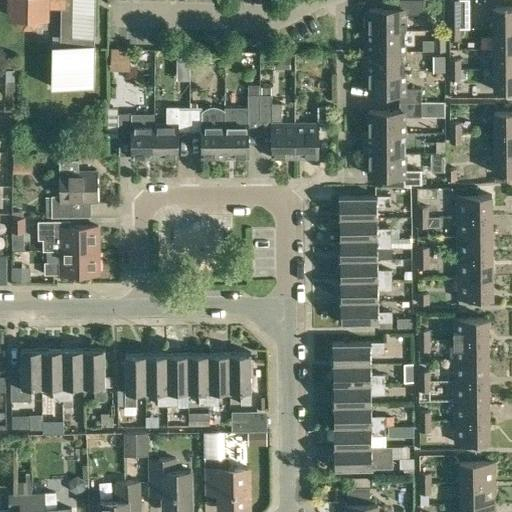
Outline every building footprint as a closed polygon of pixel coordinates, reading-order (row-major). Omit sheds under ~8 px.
[(0,0),(0,5),(6,6),(6,14),(15,14),(16,16),(16,18),(16,19),(17,21),(19,22),(20,24),(22,25),(24,25),(24,30),(32,30),(32,25),(33,24),(35,23),(36,22),(37,20),(38,18),(38,17),(39,15),(39,14),(45,14),(46,7),(61,7),(60,46),(50,46),(49,88),(92,89),(93,47),(91,47),(91,39),(93,39),(93,0),(0,0)] [(366,8),(366,29),(366,30),(402,29),(401,13),(423,13),(422,0),(399,0),(399,8),(366,8)] [(448,0),(449,28),(460,28),(459,0),(448,0)] [(492,28),(511,27),(511,5),(491,6),(492,28)] [(492,48),(511,48),(511,27),(492,28),(492,48)] [(460,38),(460,28),(449,28),(449,38),(460,38)] [(361,51),(402,50),(402,29),(366,30),(366,29),(361,29),(361,51)] [(422,51),(445,51),(445,30),(433,30),(433,39),(422,39),(422,51)] [(110,47),(109,69),(129,70),(130,48),(110,47)] [(492,69),(511,68),(511,48),(492,48),(492,69)] [(189,50),(180,50),(180,59),(189,60),(189,50)] [(362,73),(366,73),(366,71),(402,71),(402,50),(361,51),(362,73)] [(431,68),(443,68),(443,56),(431,56),(431,68)] [(448,59),(449,70),(460,69),(460,58),(448,59)] [(492,90),(511,90),(511,68),(492,69),(492,90)] [(461,79),(460,69),(449,70),(449,79),(461,79)] [(399,102),(421,102),(421,87),(402,87),(402,71),(366,71),(366,73),(367,94),(399,94),(399,102)] [(258,94),(259,94),(259,83),(248,83),(248,89),(248,94),(248,106),(224,106),(224,110),(223,110),(223,157),(247,157),(247,143),(258,143),(258,94)] [(294,158),(294,122),(281,122),(281,102),(271,102),(271,94),(271,87),(261,87),(261,94),(259,94),(258,94),(258,143),(270,142),(270,157),(294,158)] [(189,130),(189,106),(189,101),(183,101),(183,106),(178,106),(166,106),(166,122),(155,122),(153,122),(153,157),(177,157),(177,130),(189,130)] [(367,133),(402,133),(402,116),(421,116),(421,102),(399,102),(399,112),(367,112),(367,133)] [(223,110),(224,110),(220,107),(216,105),(212,105),(207,106),(204,108),(202,110),(201,106),(189,106),(189,130),(200,131),(200,157),(223,157),(223,110)] [(153,122),(155,122),(154,113),(118,113),(118,106),(107,106),(108,137),(119,137),(119,154),(129,154),(129,157),(153,157),(153,122)] [(294,122),(294,158),(317,158),(317,130),(330,130),(330,106),(317,106),(318,122),(294,122)] [(493,132),(511,131),(511,110),(493,111),(493,132)] [(449,132),(461,132),(461,122),(449,122),(449,132)] [(493,152),(511,151),(511,131),(493,132),(493,152)] [(461,142),(461,132),(449,132),(449,142),(461,142)] [(402,133),(367,133),(362,133),(362,154),(369,154),(402,154),(402,133)] [(417,149),(431,150),(433,134),(418,133),(417,149)] [(444,153),(445,140),(436,140),(436,153),(444,153)] [(493,173),(511,172),(511,151),(493,152),(493,173)] [(402,154),(369,154),(369,164),(367,164),(367,176),(382,175),(382,185),(410,185),(410,182),(421,182),(421,169),(402,169),(402,154)] [(78,172),(78,159),(59,159),(59,173),(59,195),(51,195),(52,216),(91,216),(91,201),(98,201),(97,172),(78,172)] [(457,178),(457,168),(445,168),(445,178),(457,178)] [(0,184),(0,200),(16,200),(16,185),(0,184)] [(456,216),(491,216),(491,195),(456,195),(456,216)] [(375,218),(375,207),(390,206),(390,196),(337,197),(337,219),(375,218)] [(416,206),(416,216),(430,216),(430,215),(428,215),(428,206),(416,206)] [(430,216),(416,216),(416,226),(428,226),(428,225),(437,225),(437,216),(430,216)] [(456,237),(491,236),(491,216),(456,216),(456,237)] [(25,231),(25,217),(11,217),(11,231),(25,231)] [(338,239),(390,238),(390,228),(375,228),(375,218),(337,219),(338,239)] [(60,250),(98,250),(97,226),(70,227),(70,219),(37,220),(37,239),(42,239),(42,250),(60,250)] [(456,257),(491,257),(491,236),(456,237),(456,257)] [(338,260),(376,259),(376,249),(390,248),(390,238),(338,239),(338,260)] [(417,247),(417,257),(429,257),(428,247),(417,247)] [(98,250),(60,250),(60,262),(45,262),(45,275),(98,274),(98,250)] [(429,267),(429,257),(417,257),(417,267),(429,267)] [(457,277),(492,277),(491,257),(456,257),(457,277)] [(339,280),(390,279),(390,269),(376,269),(376,259),(338,260),(339,280)] [(457,298),(492,298),(492,277),(457,277),(457,298)] [(339,301),(376,300),(376,290),(390,289),(390,279),(339,280),(339,301)] [(429,303),(429,292),(417,292),(417,303),(429,303)] [(376,300),(339,301),(339,322),(391,321),(390,312),(376,312),(376,300)] [(406,328),(420,328),(420,317),(406,317),(406,328)] [(453,339),(487,338),(487,317),(452,318),(453,339)] [(0,328),(0,344),(8,344),(8,328),(0,328)] [(418,329),(418,339),(430,339),(429,329),(418,329)] [(432,329),(432,345),(451,345),(451,329),(432,329)] [(453,359),(487,359),(487,338),(453,339),(453,359)] [(430,349),(430,339),(418,339),(418,349),(430,349)] [(370,363),(370,353),(383,353),(383,342),(331,343),(331,364),(370,363)] [(31,386),(42,386),(41,348),(20,349),(20,389),(11,389),(11,400),(31,400),(31,386)] [(52,400),(63,399),(62,348),(41,348),(42,386),(52,386),(52,400)] [(73,385),(83,385),(83,348),(62,348),(63,399),(73,399),(73,385)] [(105,399),(105,385),(104,348),(83,348),(83,385),(94,385),(94,399),(105,399)] [(219,390),(230,390),(229,352),(208,353),(209,404),(219,404),(219,390)] [(251,404),(251,390),(251,352),(229,352),(230,390),(241,390),(241,404),(251,404)] [(135,391),(146,391),(146,353),(124,354),(125,405),(135,405),(135,391)] [(157,405),(167,405),(167,353),(146,353),(146,391),(157,391),(157,405)] [(176,391),(188,390),(188,353),(167,353),(167,405),(177,405),(176,391)] [(199,404),(209,404),(208,353),(188,353),(188,390),(199,390),(199,404)] [(453,380),(488,379),(487,359),(453,359),(453,380)] [(404,381),(413,381),(413,363),(403,362),(404,381)] [(332,385),(385,384),(384,373),(370,373),(370,363),(331,364),(332,385)] [(418,370),(418,380),(430,380),(430,370),(418,370)] [(453,400),(488,400),(488,379),(453,380),(453,400)] [(430,380),(418,380),(418,390),(430,390),(430,380)] [(332,406),(371,405),(371,394),(385,393),(385,384),(332,385),(332,406)] [(454,421),(488,420),(488,400),(453,400),(454,421)] [(385,426),(394,426),(394,415),(371,415),(371,405),(332,406),(332,427),(385,426)] [(232,431),(266,430),(266,410),(232,410),(232,431)] [(419,411),(419,421),(430,421),(430,410),(419,411)] [(101,427),(113,426),(113,412),(101,412),(101,427)] [(30,415),(30,427),(42,427),(42,413),(30,413),(30,415)] [(454,442),(488,441),(488,420),(454,421),(454,442)] [(431,431),(430,421),(419,421),(419,431),(431,431)] [(385,426),(332,427),(333,447),(371,447),(371,445),(371,435),(385,435),(385,426)] [(229,467),(229,455),(224,455),(224,430),(204,431),(205,468),(206,492),(219,492),(220,509),(248,509),(247,467),(229,467)] [(124,455),(149,455),(148,432),(123,432),(124,455)] [(371,447),(333,447),(333,469),(372,468),(372,467),(393,467),(393,445),(371,445),(371,447)] [(400,467),(414,467),(414,457),(400,458),(400,467)] [(176,470),(175,458),(148,459),(148,483),(162,483),(163,510),(191,510),(190,470),(176,470)] [(460,482),(494,482),(494,461),(459,461),(460,482)] [(419,472),(419,483),(431,483),(431,472),(419,472)] [(369,503),(369,486),(371,486),(371,477),(347,477),(347,503),(369,503)] [(100,511),(128,511),(128,509),(141,509),(140,480),(115,481),(115,499),(100,499),(100,511)] [(460,503),(495,502),(494,482),(460,482),(460,503)] [(32,511),(32,493),(31,493),(30,483),(23,483),(24,494),(9,494),(10,511),(0,511),(32,511)] [(431,483),(419,483),(419,493),(431,493),(431,483)] [(32,493),(32,511),(71,511),(71,508),(46,509),(46,493),(32,493)] [(459,511),(494,511),(495,502),(460,503),(459,511)] [(342,511),(377,511),(378,503),(369,503),(347,503),(342,503),(342,511)]
